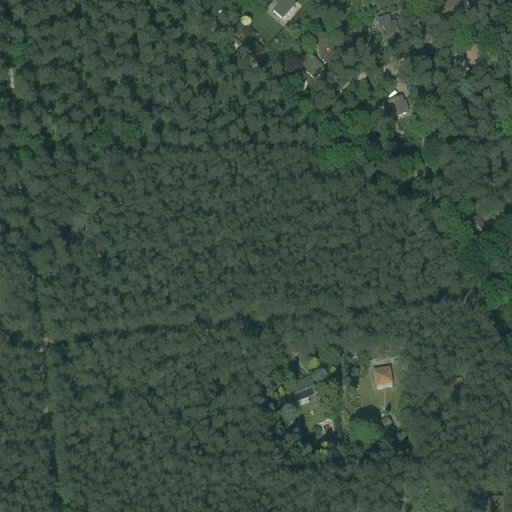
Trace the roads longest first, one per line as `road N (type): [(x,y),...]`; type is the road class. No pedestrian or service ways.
road 1 (track): [(511,370),(465,290),(391,201),(185,0)]
road 2 (track): [(39,350),(511,291)]
road 3 (track): [(17,153),(57,511)]
road 4 (track): [(17,153),(329,147)]
road 5 (track): [(0,0),(17,153)]
road 6 (track): [(309,127),(354,80),(427,54)]
